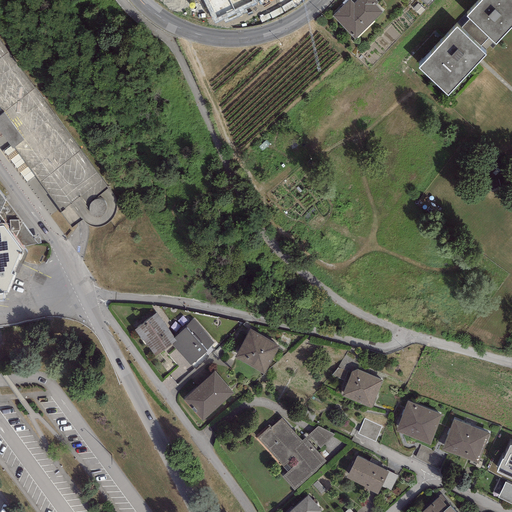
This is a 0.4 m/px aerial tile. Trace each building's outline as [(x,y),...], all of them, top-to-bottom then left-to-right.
[(355,0),(331,24),(350,39),(377,16),(366,0),(355,0)] [(511,0),(478,0),(468,12),(495,40),(511,22),(511,0)] [(456,25),(418,64),(448,90),(484,52),(456,25)] [(111,190),(0,38),(0,131),(61,217),(65,213),(77,227),(84,226),(93,225),(105,227),(110,223),(117,213),(116,202),(111,190)] [(0,304),(3,304),(14,278),(11,277),(23,247),(41,244),(40,238),(34,239),(0,193),(0,304)] [(174,333),(156,309),(133,324),(150,350),(171,338),(175,335),(174,333)] [(192,316),(174,333),(175,335),(171,338),(189,358),(214,340),(192,316)] [(248,326),(232,353),(261,370),(277,343),(248,326)] [(381,377),(351,365),(341,391),(371,403),(381,377)] [(234,392),(216,367),(181,391),(198,416),(234,392)] [(441,414),(407,401),(395,432),(429,445),(441,414)] [(489,433),(454,420),(442,450),(477,463),(489,433)] [(300,444),(281,421),(258,440),(277,464),(285,457),(297,471),(286,480),(294,489),(324,464),(315,453),(334,437),(318,429),(300,444)] [(511,445),(510,445),(496,472),(511,479),(511,445)] [(343,482),(373,496),(384,473),(354,459),(343,482)] [(511,486),(506,484),(499,496),(511,503),(511,486)] [(457,511),(441,495),(422,511),(457,511)] [(317,511),(304,497),(286,511),(317,511)]
